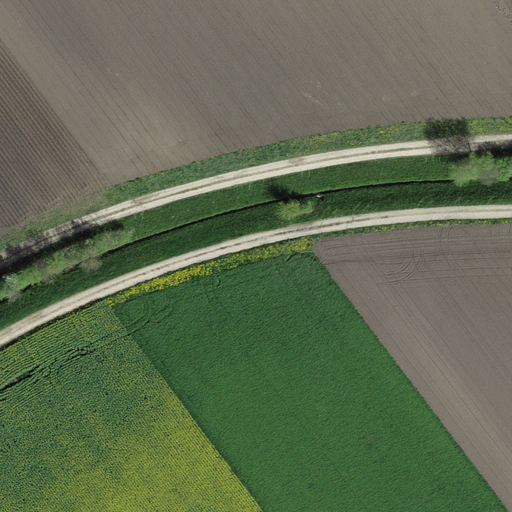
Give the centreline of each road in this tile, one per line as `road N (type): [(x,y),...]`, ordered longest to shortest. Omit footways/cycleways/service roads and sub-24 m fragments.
road 1 (track): [(0,341),(149,269),(278,234),(411,215),(511,212)]
road 2 (track): [(0,263),(152,198),(290,164),(511,141)]
